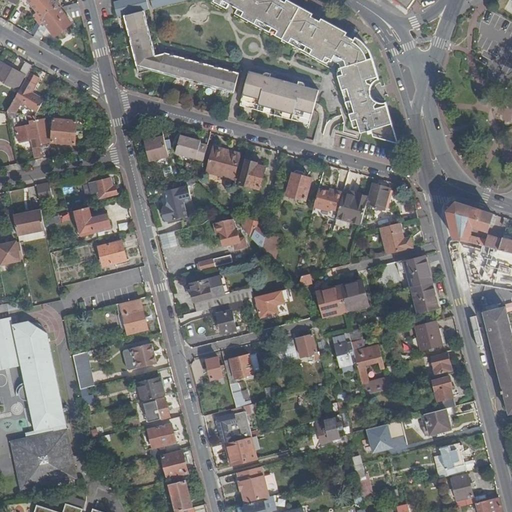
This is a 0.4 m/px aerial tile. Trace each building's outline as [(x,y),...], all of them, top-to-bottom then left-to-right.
[(49,10),(41,0),(19,0),(20,1),(26,4),(29,0),(38,12),(40,15),(37,17),(35,18),(39,22),(41,24),(49,10)] [(56,2),(54,0),(41,0),(49,10),(61,7),(63,7),(57,0),(56,2)] [(149,9),(146,0),(123,0),(114,2),(118,17),(125,16),(145,11),(149,9)] [(150,0),(153,9),(187,0),(150,0)] [(230,4),(222,0),(215,0),(214,2),(227,9),(230,4)] [(313,14),(288,0),(287,0),(222,0),(230,4),(238,9),(264,23),(272,27),(299,42),(307,46),(333,60),(341,65),(342,67),(350,96),(353,105),(359,126),(361,133),(372,130),(374,137),(398,143),(386,103),(384,103),(382,103),(379,103),(377,102),(375,101),(373,99),(372,96),(371,94),(371,91),(371,89),(372,86),(373,84),(375,82),(377,80),(379,79),(373,58),(371,52),(369,49),(365,44),(360,40),(356,38),(358,35),(354,32),(349,30),(347,32),(335,26),(322,19),(324,16),(320,14),(315,11),(313,14)] [(80,9),(79,3),(65,6),(66,13),(72,11),(80,9)] [(67,28),(73,23),(61,7),(49,10),(41,24),(35,35),(34,37),(40,40),(47,27),(55,37),(61,32),(67,28)] [(264,23),(238,9),(236,13),(261,27),(264,23)] [(239,73),(165,53),(156,56),(145,11),(125,16),(137,67),(234,93),(239,73)] [(299,42),(272,27),(270,32),(296,46),(299,42)] [(70,32),(67,28),(61,32),(64,36),(70,32)] [(333,60),(307,46),(304,51),(324,62),(325,62),(326,62),(328,61),(329,60),(332,62),(333,60)] [(24,77),(19,74),(20,73),(6,65),(5,65),(0,61),(0,80),(17,90),(24,77)] [(30,72),(33,66),(26,62),(20,73),(19,74),(24,77),(26,78),(30,72)] [(350,96),(342,67),(340,68),(341,72),(340,73),(339,74),(338,75),(339,76),(345,98),(350,96)] [(311,119),(319,90),(305,86),(305,84),(304,83),(303,82),(299,81),(298,84),(271,77),(272,74),(268,73),(267,72),(266,73),(265,73),(264,75),(250,71),(242,100),(311,119)] [(45,100),(32,93),(41,78),(30,72),(26,78),(8,112),(16,113),(21,104),(25,106),(26,104),(39,111),(45,100)] [(311,119),(242,100),(241,106),(310,125),(311,119)] [(359,126),(353,105),(348,107),(354,128),(359,126)] [(37,120),(36,116),(29,115),(29,116),(31,125),(25,126),(24,122),(15,124),(16,128),(18,141),(19,140),(31,138),(32,141),(36,160),(44,158),(41,145),(37,120)] [(31,125),(29,116),(17,118),(11,119),(13,129),(16,128),(15,124),(24,122),(25,126),(31,125)] [(50,144),(44,119),(37,120),(41,145),(50,144)] [(76,144),(78,121),(54,119),(52,142),(76,144)] [(204,160),(208,146),(201,144),(202,142),(181,136),(176,153),(204,160)] [(169,156),(164,137),(145,142),(150,161),(169,156)] [(53,156),(50,144),(41,145),(44,158),(53,156)] [(234,179),(241,155),(214,148),(208,172),(234,179)] [(260,188),(266,167),(258,165),(258,163),(247,160),(241,183),(260,188)] [(174,175),(172,167),(164,169),(167,177),(174,175)] [(306,200),(312,179),(304,176),(305,174),(304,173),(297,171),(295,172),(295,174),(294,174),(288,195),(300,199),(304,200),(306,200)] [(118,194),(116,185),(113,186),(111,178),(90,183),(93,194),(98,193),(100,199),(118,194)] [(53,196),(50,182),(37,185),(40,199),(53,196)] [(384,211),(391,188),(373,183),(369,197),(366,206),(384,211)] [(198,226),(188,186),(178,188),(166,191),(169,202),(167,206),(165,207),(163,211),(165,218),(168,221),(181,218),(184,229),(198,226)] [(339,211),(344,193),(336,191),(335,194),(329,192),(319,189),(314,206),(330,211),(331,209),(339,211)] [(366,206),(369,197),(358,194),(357,197),(344,193),(339,211),(337,217),(361,224),(366,206)] [(448,212),(455,239),(472,243),(499,249),(502,240),(488,236),(487,239),(471,236),(474,227),(488,231),(490,224),(493,215),(456,203),(448,212)] [(110,228),(106,211),(90,215),(88,207),(76,210),(82,235),(98,231),(99,235),(104,234),(103,230),(110,228)] [(15,215),(13,210),(5,212),(8,225),(16,223),(15,215)] [(46,230),(42,210),(33,211),(24,213),(15,215),(16,223),(19,235),(46,230)] [(82,235),(76,210),(72,211),(79,236),(82,235)] [(241,242),(237,229),(236,229),(234,219),(215,224),(217,234),(221,233),(224,246),(241,242)] [(263,249),(267,234),(257,227),(258,222),(251,220),(250,223),(245,221),(242,228),(263,249)] [(404,239),(400,223),(381,228),(388,254),(413,248),(411,238),(404,239)] [(162,234),(163,248),(178,247),(177,232),(162,234)] [(275,261),(281,238),(267,234),(263,249),(268,254),(275,261)] [(511,252),(511,241),(510,241),(511,237),(504,235),(502,240),(499,249),(511,252)] [(127,260),(122,241),(99,247),(104,266),(116,263),(127,260)] [(20,258),(17,243),(17,242),(0,244),(0,261),(2,261),(2,264),(21,260),(20,258)] [(486,253),(465,260),(472,282),(493,275),(486,253)] [(270,262),(268,254),(260,256),(262,264),(270,262)] [(201,271),(233,263),(231,255),(199,263),(201,271)] [(432,282),(425,256),(405,260),(412,287),(432,282)] [(313,283),(311,274),(301,276),(299,286),(313,283)] [(242,300),(255,297),(252,287),(230,293),(225,294),(221,276),(194,283),(196,291),(193,292),(192,292),(195,303),(197,312),(218,307),(242,300)] [(370,305),(363,280),(340,286),(346,311),(370,305)] [(439,309),(432,282),(412,287),(419,314),(439,309)] [(346,311),(340,286),(317,292),(323,316),(346,311)] [(148,330),(141,299),(117,304),(119,315),(123,314),(129,334),(148,330)] [(237,330),(232,311),(244,308),(242,300),(218,307),(219,314),(218,314),(223,334),(237,330)] [(499,308),(498,303),(486,306),(487,311),(499,308)] [(511,412),(511,330),(506,306),(499,308),(487,311),(484,312),(509,413),(511,412)] [(66,424),(48,334),(42,330),(35,325),(29,321),(13,325),(12,317),(0,319),(0,360),(20,356),(22,365),(25,383),(21,385),(18,388),(17,392),(17,395),(20,395),(20,397),(22,399),(25,400),(28,401),(29,400),(36,431),(26,433),(27,437),(10,441),(21,490),(79,478),(68,429),(67,429),(55,431),(54,427),(66,424)] [(442,346),(436,321),(415,326),(421,352),(442,346)] [(381,361),(378,347),(364,350),(363,345),(365,345),(366,343),(365,340),(364,340),(362,340),(359,329),(349,331),(350,334),(357,362),(365,395),(392,389),(390,379),(368,384),(364,365),(381,361)] [(357,362),(350,334),(334,338),(338,351),(337,351),(336,352),(336,353),(336,355),(336,356),(337,356),(338,357),(339,357),(341,366),(357,362)] [(318,352),(313,335),(297,339),(301,357),(313,354),(313,357),(315,356),(316,360),(321,359),(319,352),(318,352)] [(298,359),(293,340),(278,344),(275,351),(278,364),(298,359)] [(157,364),(152,343),(134,347),(134,348),(125,350),(124,352),(128,369),(130,370),(138,368),(139,368),(157,364)] [(331,356),(329,347),(320,350),(322,358),(331,356)] [(95,386),(88,355),(92,354),(91,351),(88,352),(73,355),(81,389),(95,386)] [(254,373),(254,371),(257,370),(260,369),(257,354),(256,354),(250,355),(225,361),(237,408),(247,406),(246,402),(242,403),(237,383),(235,379),(254,374),(254,373)] [(452,371),(447,354),(431,358),(436,375),(452,371)] [(0,370),(22,365),(20,356),(0,360),(0,370)] [(222,369),(225,368),(224,365),(221,365),(219,357),(207,360),(212,380),(224,377),(222,369)] [(397,376),(398,376),(395,364),(387,367),(390,379),(392,389),(399,387),(397,376)] [(165,396),(161,377),(139,382),(144,402),(165,396)] [(452,391),(452,387),(453,387),(450,377),(434,381),(436,391),(434,392),(434,395),(437,394),(441,410),(450,408),(456,406),(452,391)] [(275,399),(272,387),(265,388),(268,400),(275,399)] [(347,399),(346,392),(336,395),(338,402),(347,399)] [(94,402),(92,395),(83,397),(85,404),(94,402)] [(170,417),(166,398),(147,403),(144,404),(145,406),(149,422),(170,417)] [(346,413),(343,401),(338,402),(341,414),(343,414),(346,413)] [(257,411),(256,407),(254,408),(253,404),(247,406),(237,408),(232,410),(233,415),(240,413),(240,415),(247,413),(247,414),(257,411)] [(451,427),(449,418),(452,417),(450,408),(441,410),(426,414),(429,426),(424,427),(426,436),(452,429),(451,427)] [(247,414),(247,413),(240,415),(240,413),(233,415),(218,418),(224,443),(242,438),(242,439),(252,437),(260,435),(259,431),(252,432),(247,414)] [(429,426),(426,414),(421,415),(424,427),(429,426)] [(142,426),(139,418),(128,421),(130,429),(142,426)] [(340,436),(339,429),(343,428),(342,422),(337,423),(336,418),(317,423),(322,443),(331,441),(332,448),(349,444),(347,435),(340,436)] [(177,442),(172,424),(157,428),(153,429),(149,430),(154,448),(150,449),(152,457),(166,453),(165,446),(177,442)] [(103,434),(102,427),(92,430),(94,437),(103,434)] [(103,442),(110,441),(109,435),(93,439),(94,445),(103,442)] [(257,459),(252,437),(242,439),(227,443),(230,458),(232,458),(233,465),(257,459)] [(467,471),(462,451),(464,450),(463,445),(460,445),(460,443),(441,448),(445,464),(446,467),(448,476),(467,471)] [(360,458),(357,446),(350,448),(353,460),(360,458)] [(188,472),(183,451),(163,456),(168,478),(188,472)] [(373,495),(368,475),(365,476),(362,464),(361,464),(354,466),(357,474),(362,498),(373,495)] [(270,497),(262,466),(238,473),(240,481),(239,481),(241,491),(243,490),(246,503),(264,498),(270,497)] [(355,473),(353,467),(346,468),(348,475),(355,473)] [(474,502),(467,475),(451,479),(458,506),(460,506),(474,502)] [(170,485),(186,481),(185,476),(169,480),(170,485)] [(193,508),(186,481),(170,485),(177,511),(193,508)] [(83,509),(86,501),(69,496),(67,503),(83,509)] [(267,511),(276,510),(272,496),(270,497),(264,498),(265,501),(247,505),(248,511),(267,511)] [(501,511),(498,498),(476,504),(478,511),(501,511)] [(104,511),(93,508),(92,511),(82,511),(84,509),(66,503),(63,511),(59,511),(37,505),(34,511),(104,511)]
